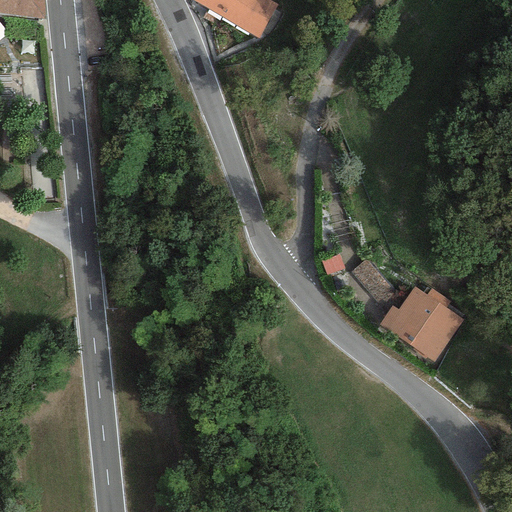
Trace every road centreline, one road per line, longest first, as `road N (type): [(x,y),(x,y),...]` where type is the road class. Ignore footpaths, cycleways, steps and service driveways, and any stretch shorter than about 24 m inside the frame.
road 1 (tertiary): [(166,0),(265,247),(350,344),(447,422),(502,511)]
road 2 (tertiary): [(59,0),(109,511)]
road 3 (track): [(0,392),(17,347),(86,286)]
